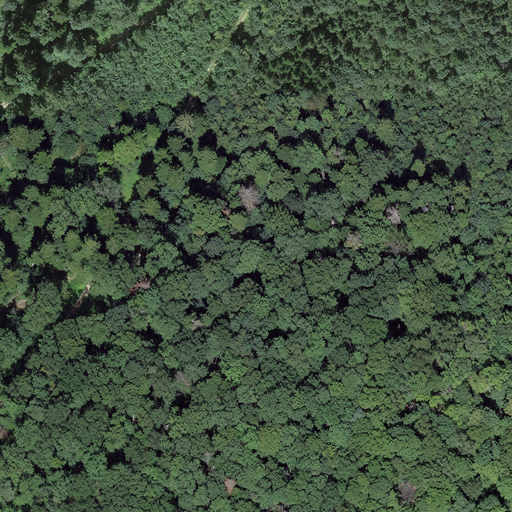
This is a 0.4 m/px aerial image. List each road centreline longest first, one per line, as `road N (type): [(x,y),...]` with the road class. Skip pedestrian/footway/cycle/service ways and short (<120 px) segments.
road 1 (track): [(249,0),(104,260),(0,412)]
road 2 (track): [(511,62),(454,78),(200,185),(172,233),(145,236),(124,224)]
road 3 (track): [(301,385),(375,347),(423,309),(511,140)]
road 4 (track): [(301,385),(163,445),(82,493),(24,511)]
road 5 (track): [(210,357),(297,140)]
road 6 (track): [(169,0),(0,106)]
